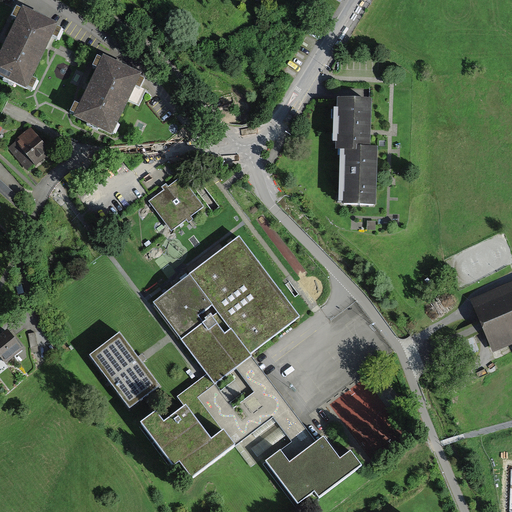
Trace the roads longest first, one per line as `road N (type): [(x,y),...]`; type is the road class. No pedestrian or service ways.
road 1 (residential): [(0,327),(18,313),(19,242),(69,165),(83,155),(207,148)]
road 2 (residential): [(207,148),(246,147),(280,129),(361,0)]
road 3 (residential): [(207,148),(126,56),(46,0)]
